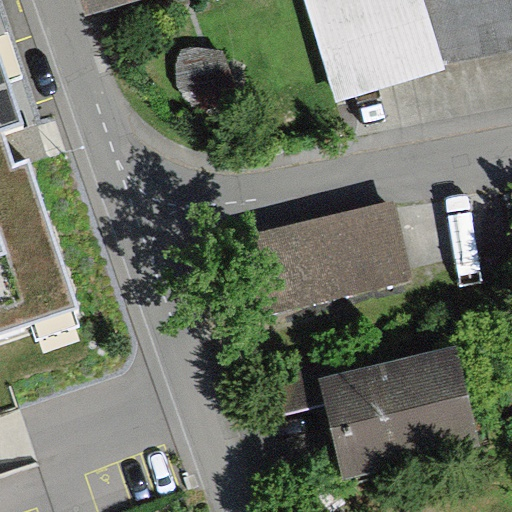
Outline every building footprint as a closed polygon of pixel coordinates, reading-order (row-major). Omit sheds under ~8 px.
[(78,0),(85,20),(151,0),(78,0)] [(511,0),(306,0),(338,109),(448,76),(446,66),(511,54),(511,0)] [(22,131),(0,63),(0,331),(79,306),(30,157),(14,163),(5,136),(22,131)] [(391,202),(245,240),(266,320),(412,282),(391,202)] [(336,374),(334,362),(275,375),(284,413),(329,403),(344,471),(478,442),(457,348),(336,374)]
